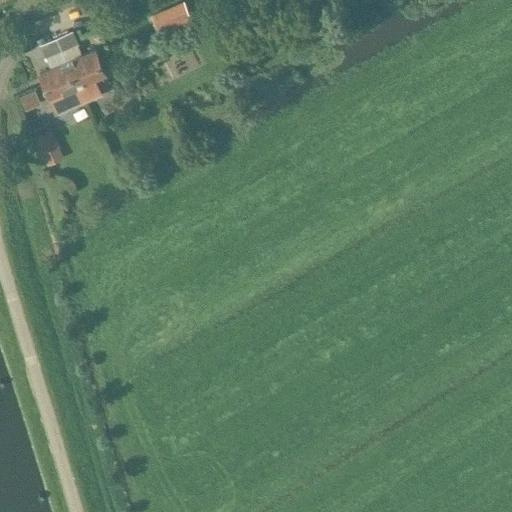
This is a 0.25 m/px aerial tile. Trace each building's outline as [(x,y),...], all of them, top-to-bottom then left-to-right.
[(183,0),(151,14),(159,33),(192,19),(183,0)] [(96,48),(82,54),(77,43),(62,49),(85,100),(102,93),(95,78),(107,73),(96,48)] [(134,50),(139,60),(155,53),(151,43),(145,45),(134,50)] [(50,98),(51,97),(57,113),(85,100),(62,49),(46,56),(50,68),(39,73),(50,98)] [(64,157),(52,129),(35,136),(47,164),(64,157)]
